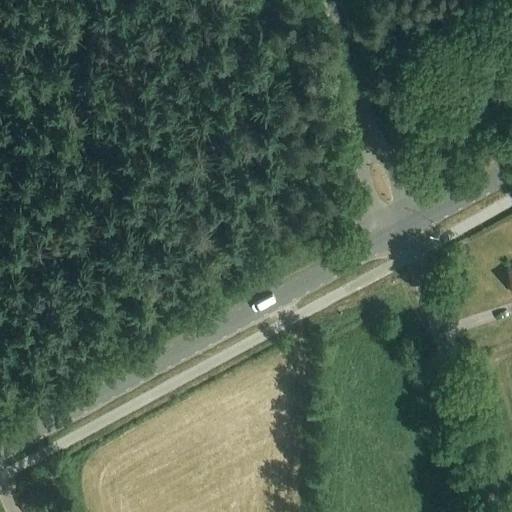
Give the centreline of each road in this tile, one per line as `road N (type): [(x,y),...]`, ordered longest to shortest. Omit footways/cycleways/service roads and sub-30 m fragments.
road 1 (tertiary): [(0,448),(392,236)]
road 2 (unclassified): [(496,511),(412,255)]
road 3 (unclassified): [(366,146),(328,0)]
